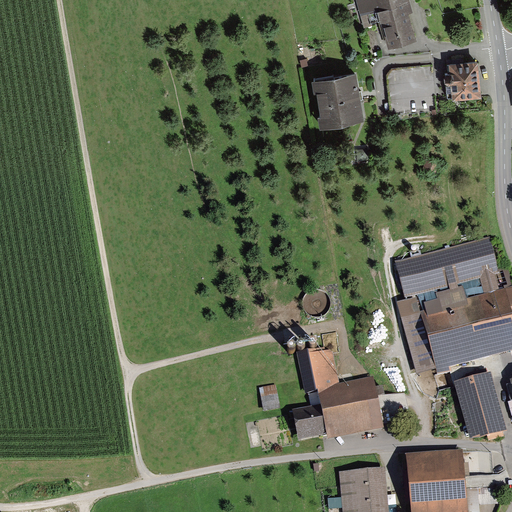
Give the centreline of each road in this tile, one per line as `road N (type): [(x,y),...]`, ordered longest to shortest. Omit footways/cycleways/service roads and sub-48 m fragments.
road 1 (track): [(0,507),(235,465),(420,444),(511,451)]
road 2 (track): [(56,0),(122,372)]
road 3 (tertiary): [(511,240),(498,48)]
road 4 (track): [(122,372),(300,333)]
road 5 (track): [(122,372),(137,460),(157,481)]
